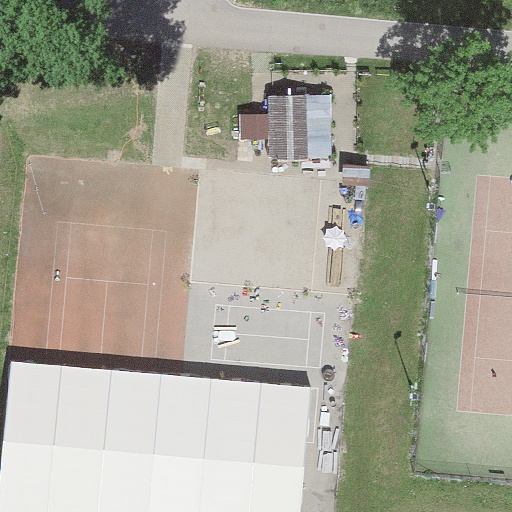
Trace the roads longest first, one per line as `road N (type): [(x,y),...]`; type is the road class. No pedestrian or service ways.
road 1 (residential): [(511,50),(199,21)]
road 2 (residential): [(199,21),(37,3)]
